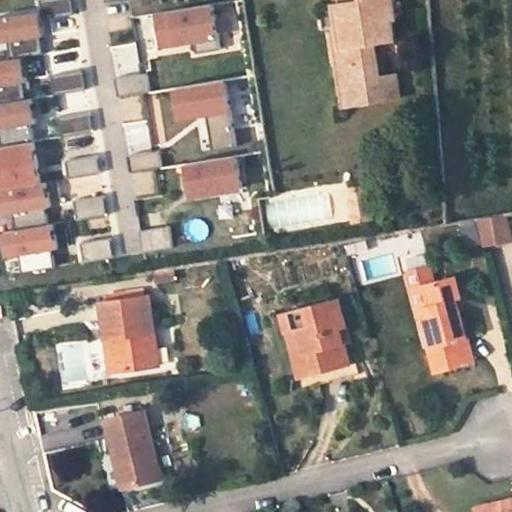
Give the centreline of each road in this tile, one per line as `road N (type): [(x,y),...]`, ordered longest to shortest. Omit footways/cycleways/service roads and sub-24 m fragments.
road 1 (residential): [(511,433),(200,511)]
road 2 (residential): [(134,245),(93,0)]
